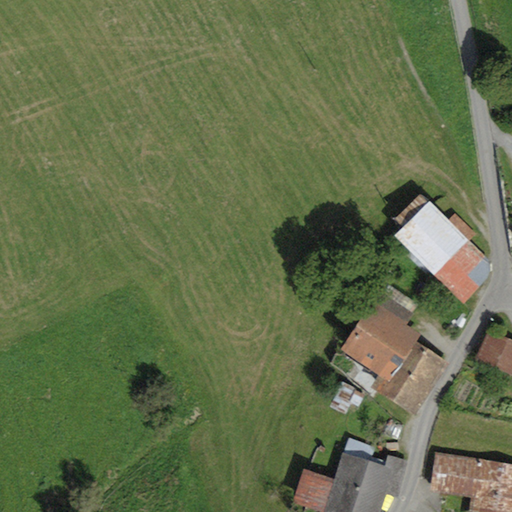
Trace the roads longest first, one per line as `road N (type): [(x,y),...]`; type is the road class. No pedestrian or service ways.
road 1 (unclassified): [(397,511),(432,407),(504,289),(456,0)]
road 2 (track): [(496,224),(472,207),(461,155),(420,84),(389,0)]
